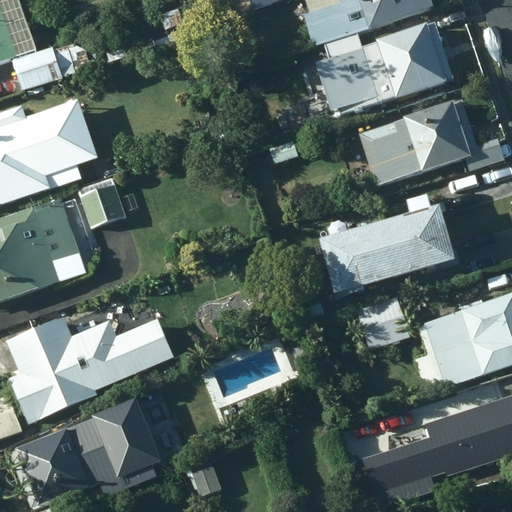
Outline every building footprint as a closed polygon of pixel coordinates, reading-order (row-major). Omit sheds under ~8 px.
[(5,16),(0,0),(0,62),(14,57),(1,17),(5,16)] [(301,16),(311,49),(431,11),(428,0),(233,0),(238,14),(281,0),(302,0),(307,15),(301,16)] [(174,12),(159,17),(168,46),(183,40),(174,12)] [(337,112),(338,118),(392,99),(393,102),(453,82),(433,25),(360,49),(355,37),(323,48),(328,60),(313,65),(329,114),(337,112)] [(49,49),(9,62),(21,95),(62,81),(61,78),(88,68),(79,42),(50,52),(49,49)] [(475,147),(460,103),(358,135),(374,189),(463,161),(467,175),(504,163),(497,140),(475,147)] [(0,207),(46,193),(45,190),(74,181),(65,154),(54,157),(38,107),(18,113),(17,109),(0,114),(0,207)] [(275,149),(278,163),(298,156),(293,143),(275,149)] [(113,188),(78,198),(88,230),(123,219),(113,188)] [(316,242),(331,299),(444,267),(446,270),(460,266),(455,248),(448,250),(437,209),(428,211),(425,199),(404,205),(407,217),(316,242)] [(59,200),(0,220),(0,301),(84,276),(82,272),(96,266),(74,200),(61,205),(59,200)] [(413,365),(423,396),(511,366),(511,295),(422,325),(424,329),(417,331),(427,360),(413,365)] [(394,299),(355,312),(369,354),(408,341),(394,299)] [(92,394),(171,361),(152,323),(112,340),(105,323),(68,340),(60,320),(3,344),(16,376),(6,381),(25,427),(94,398),(92,394)] [(0,440),(19,433),(5,392),(0,394),(0,440)] [(511,459),(511,398),(488,406),(506,461),(511,459)] [(506,461),(488,406),(429,425),(447,480),(506,461)] [(137,460),(121,423),(89,435),(85,424),(83,425),(12,453),(34,510),(68,496),(128,472),(127,470),(125,465),(137,460)] [(223,441),(215,430),(194,443),(202,455),(223,441)] [(195,500),(219,493),(206,456),(187,467),(191,474),(187,476),(195,500)] [(404,496),(397,469),(364,479),(372,506),(404,496)]
